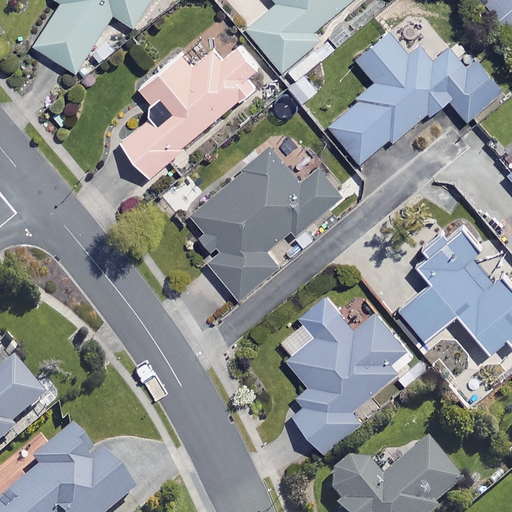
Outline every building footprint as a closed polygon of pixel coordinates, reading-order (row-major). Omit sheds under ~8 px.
[(153,0),(66,0),(36,45),(78,72),(116,14),(136,27),(153,0)] [(276,0),(281,5),(251,29),(286,70),(321,41),(314,32),(353,0),(276,0)] [(511,0),(495,0),(490,4),(511,29),(511,0)] [(411,53),(393,33),(361,61),(380,83),(331,126),(363,163),(393,137),(396,141),(448,96),(470,121),(505,90),(477,58),(467,67),(451,49),(438,61),(422,43),(411,53)] [(268,80),(241,46),(222,60),(216,52),(195,68),(185,56),(143,89),(161,111),(123,141),(150,174),(268,80)] [(300,186),(271,151),(192,218),(222,254),(211,263),(242,300),(281,267),(270,254),(314,217),(318,222),(347,197),(322,168),(300,186)] [(483,248),(464,226),(419,264),(436,283),(404,311),(430,341),(460,315),(493,353),(510,339),(511,341),(511,284),(504,275),(496,282),(474,256),(483,248)] [(356,331),(328,296),(303,316),(320,337),(292,360),(313,386),(289,406),(327,453),(366,423),(355,410),(399,375),(388,362),(406,348),(378,313),(356,331)] [(0,371),(0,444),(12,435),(8,430),(43,401),(11,363),(0,371)] [(0,503),(0,511),(113,511),(132,496),(100,458),(94,463),(68,432),(31,463),(38,472),(0,503)] [(431,511),(461,485),(425,445),(382,484),(357,457),(320,490),(339,511),(431,511)]
